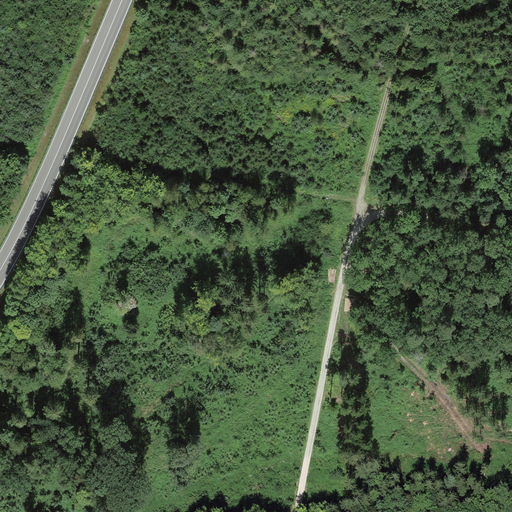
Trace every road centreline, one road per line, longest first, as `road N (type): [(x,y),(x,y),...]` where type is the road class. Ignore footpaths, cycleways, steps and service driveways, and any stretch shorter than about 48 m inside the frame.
road 1 (track): [(295,511),(352,229),(416,0)]
road 2 (primary): [(120,0),(0,267)]
road 3 (track): [(352,229),(399,213),(511,231)]
